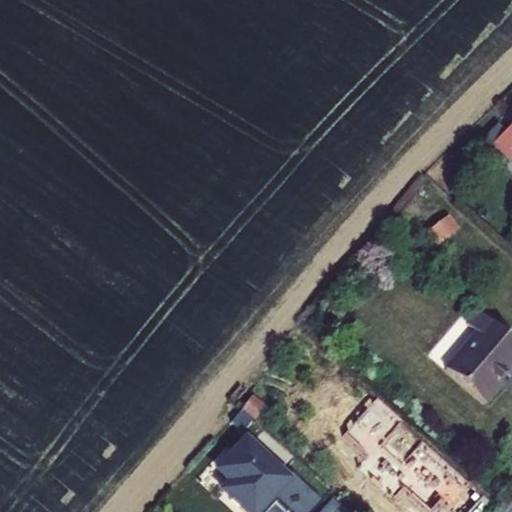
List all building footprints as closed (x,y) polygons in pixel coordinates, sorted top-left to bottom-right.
[(511,114),(511,116),(511,125),(490,147),(507,165),(511,159),(511,114)] [(444,219),(427,232),(436,243),(453,230),(444,219)] [(483,403),(498,386),(494,383),(503,373),(508,378),(511,373),(511,342),(477,312),(466,324),(476,333),(444,369),(483,403)] [(404,423),(378,400),(342,440),(365,460),(357,470),(393,502),(401,492),(423,511),(433,511),(441,503),(448,509),(471,483),(423,441),(403,464),(383,446),(404,423)] [(287,480),(247,443),(220,472),(233,484),(224,492),(245,511),(268,511),(276,503),(293,486),(287,480)] [(291,476),(287,480),(293,486),(276,503),(285,511),(291,511),(310,492),(291,476)] [(314,511),(322,504),(310,492),(291,511),(314,511)] [(322,504),(314,511),(351,511),(352,509),(333,492),(322,504)]
